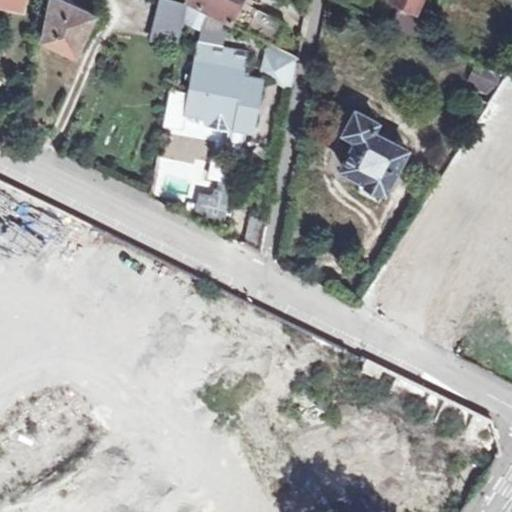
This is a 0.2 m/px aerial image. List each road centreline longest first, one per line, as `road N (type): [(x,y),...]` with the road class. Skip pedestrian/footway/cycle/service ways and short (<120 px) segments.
road 1 (residential): [(266,286),(0,148)]
road 2 (unknown): [(254,331),(154,280),(112,277),(61,296),(0,356)]
road 3 (residential): [(319,0),(266,286)]
road 4 (residential): [(511,409),(266,286)]
